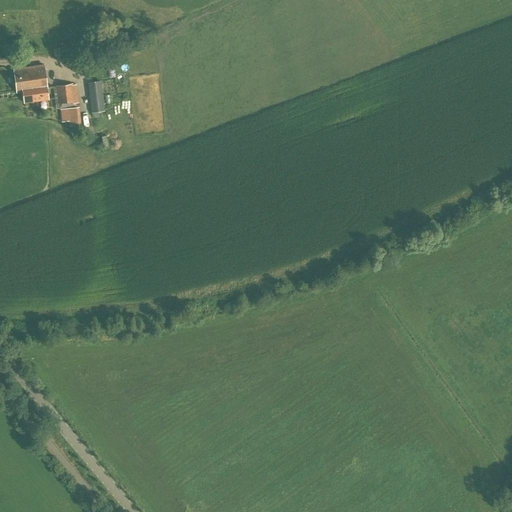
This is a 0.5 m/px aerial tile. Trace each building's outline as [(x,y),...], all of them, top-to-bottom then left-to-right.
[(77,47),(61,49),(63,62),(79,60),(77,47)] [(22,91),(47,87),(44,65),(13,69),(16,92),(22,91)] [(98,111),(104,111),(101,80),(87,82),(91,113),(92,113),(92,118),(99,117),(98,111)] [(67,109),(69,126),(80,124),(78,106),(76,107),(73,83),(55,85),(56,87),(53,87),(56,109),(58,108),(59,110),(67,109)] [(47,87),(22,91),(24,103),(49,99),(47,87)]
